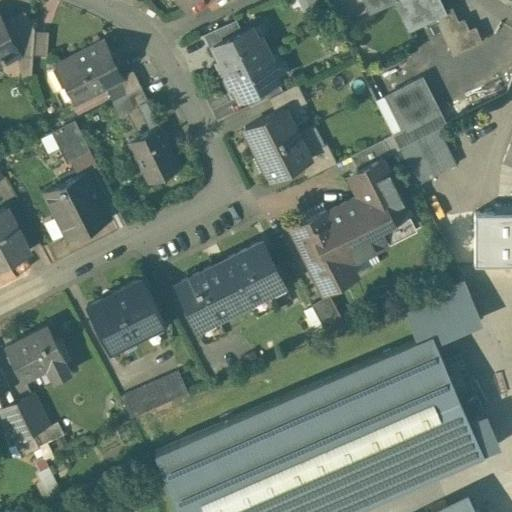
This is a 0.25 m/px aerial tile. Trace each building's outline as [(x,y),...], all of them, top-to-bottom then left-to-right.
[(379,0),(382,5),(392,0),(395,0),(407,27),(442,11),(437,0),(379,0)] [(24,11),(2,22),(18,52),(32,44),(33,29),(24,11)] [(0,19),(0,61),(16,53),(20,76),(31,73),(32,44),(18,52),(2,22),(0,19)] [(235,19),(202,33),(209,47),(212,45),(212,43),(240,29),(235,19)] [(240,29),(212,43),(212,45),(219,57),(215,59),(221,72),(274,46),(267,49),(260,35),(256,37),(250,25),(240,29)] [(39,27),(39,49),(50,49),(51,27),(39,27)] [(103,40),(56,64),(74,100),(104,85),(121,76),(120,75),(103,40)] [(274,46),(221,72),(228,85),(232,83),(239,97),(244,95),(276,79),(276,78),(270,66),(274,64),(267,50),(274,46)] [(132,69),(120,75),(121,76),(104,85),(111,99),(139,85),(132,69)] [(276,79),(244,95),(249,105),(267,96),(281,89),(276,79)] [(281,89),(267,96),(274,110),(283,106),(285,110),(305,100),(296,82),(281,89)] [(111,99),(110,100),(117,114),(136,105),(149,129),(157,125),(145,100),(147,99),(139,85),(111,99)] [(274,110),(244,126),(256,151),(296,131),(285,110),(283,106),(274,110)] [(89,150),(73,118),(50,130),(51,131),(60,127),(75,157),(89,150)] [(179,165),(159,124),(157,125),(149,129),(126,140),(133,155),(137,153),(150,180),(179,165)] [(296,131),(256,151),(269,176),(299,161),(308,156),(306,152),(296,131)] [(511,132),(501,160),(511,164),(511,132)] [(391,133),(349,154),(357,168),(380,157),(380,158),(399,149),(398,147),(391,133)] [(422,134),(398,147),(399,149),(416,182),(440,170),(422,134)] [(326,142),(306,152),(308,156),(299,161),(306,175),(335,161),(326,142)] [(325,207),(290,225),(322,289),(354,273),(347,259),(385,240),(377,224),(390,218),(406,210),(380,158),(380,157),(357,168),(348,173),(358,194),(326,210),(325,207)] [(85,169),(43,190),(65,233),(106,213),(106,211),(104,212),(91,187),(93,186),(85,169)] [(511,202),(494,202),(494,210),(473,210),(473,262),(511,261),(511,202)] [(4,206),(0,207),(0,263),(27,250),(4,206)] [(390,218),(377,224),(385,240),(398,234),(390,218)] [(261,239),(175,282),(196,325),(283,282),(261,239)] [(141,276),(85,304),(108,348),(163,321),(141,276)] [(328,293),(310,303),(325,332),(344,323),(328,293)] [(46,323),(4,344),(21,377),(45,364),(62,356),(46,323)] [(430,331),(153,449),(179,511),(288,511),(451,442),(459,461),(482,451),(465,410),(480,404),(469,378),(454,385),(430,331)] [(62,356),(45,364),(52,378),(69,369),(62,356)] [(177,369),(118,394),(130,416),(187,391),(177,369)] [(34,392),(16,401),(31,431),(49,422),(49,423),(50,423),(34,392)] [(31,431),(16,401),(0,408),(0,413),(13,440),(31,431)] [(439,504),(421,511),(476,511),(465,490),(439,504)]
